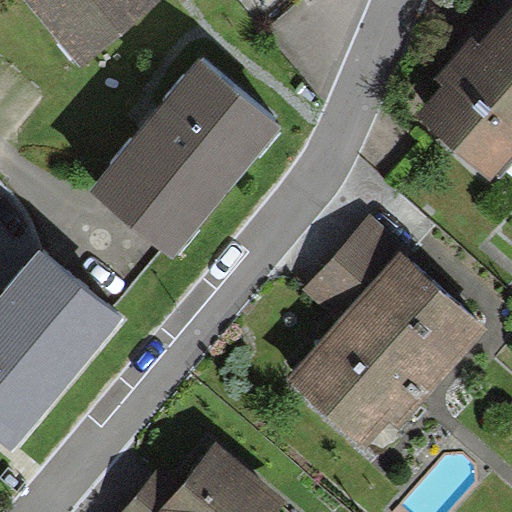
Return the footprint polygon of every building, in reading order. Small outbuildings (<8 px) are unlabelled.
[(19,0),(55,43),(106,0),(19,0)] [(511,9),(427,114),(505,178),(511,169),(511,9)] [(214,33),(99,176),(173,236),(288,93),(214,33)] [(60,237),(0,309),(0,432),(3,435),(124,290),(60,237)] [(420,242),(298,382),(380,453),(502,313),(420,242)] [(214,440),(155,511),(279,511),(289,500),(214,440)]
